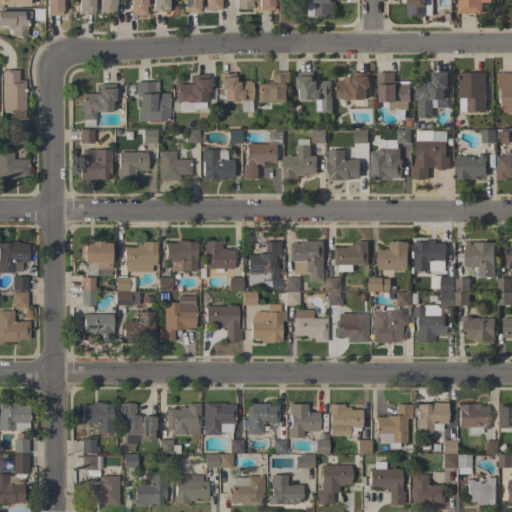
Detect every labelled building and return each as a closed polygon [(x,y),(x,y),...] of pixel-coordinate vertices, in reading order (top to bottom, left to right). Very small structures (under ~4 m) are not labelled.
[(60,0),(60,15),(46,15),(45,0),(60,0)] [(92,0),(92,15),(77,15),(77,0),(92,0)] [(114,0),(114,15),(99,15),(98,0),(114,0)] [(145,0),(145,15),(129,15),(129,0),(145,0)] [(166,0),(167,11),(151,11),(151,0),(166,0)] [(198,0),(198,11),(183,12),(183,0),(198,0)] [(219,0),(220,10),(205,10),(204,0),(219,0)] [(251,0),(251,9),(235,9),(235,0),(251,0)] [(272,0),(272,6),(272,10),(257,10),(257,0),(272,0)] [(307,0),(331,0),(331,16),(308,16),(307,0)] [(432,0),(432,15),(426,15),(426,16),(407,16),(407,14),(406,14),(406,5),(407,5),(407,0),(432,0)] [(491,0),(491,2),(482,3),(482,13),(458,13),(457,1),(458,1),(458,0),(491,0)] [(7,29),(6,25),(0,25),(0,11),(30,11),(30,21),(26,21),(26,28),(7,29)] [(2,70),(17,70),(17,80),(24,80),(24,110),(24,118),(10,118),(10,110),(2,110),(2,70)] [(267,84),(267,81),(273,81),(272,72),(290,71),(290,87),(288,87),(288,90),(287,90),(287,103),(271,103),(271,102),(257,103),(257,92),(256,92),(256,84),(267,84)] [(417,100),(415,100),(415,81),(432,81),(432,71),(448,71),(448,89),(446,89),(447,98),(445,98),(445,100),(437,100),(437,107),(432,107),(432,117),(417,117),(417,100)] [(234,72),(234,82),(240,82),(240,81),(249,80),(249,82),(251,82),(251,100),(222,101),(222,89),(219,90),(219,83),(218,83),(218,73),(234,72)] [(332,113),(321,113),(321,111),(316,111),(316,100),(300,100),(300,99),(297,99),(297,72),(313,72),(313,81),(331,81),(331,89),(330,89),(330,98),(332,98),(332,113)] [(336,82),(339,81),(338,80),(345,80),(345,77),(353,77),(353,72),(369,72),(370,83),(369,83),(369,89),(366,89),(366,99),(346,100),(346,98),(336,99),(336,82)] [(376,72),(394,72),(394,83),(409,83),(409,102),(408,102),(408,110),(390,110),(390,102),(379,102),(379,86),(376,86),(376,72)] [(486,111),(460,112),(459,73),(485,72),(486,111)] [(511,72),(511,112),(503,112),(503,89),(498,89),(498,73),(511,72)] [(193,84),(192,74),(208,74),(208,91),(205,91),(205,102),(204,102),(204,109),(193,109),(193,111),(171,111),(171,101),(175,101),(175,92),(175,84),(193,84)] [(136,87),(135,87),(135,82),(152,81),(152,82),(157,82),(157,91),(158,91),(158,93),(168,93),(169,120),(136,121),(136,106),(138,106),(138,96),(136,96),(136,87)] [(114,84),(114,94),(113,94),(114,101),(111,101),(111,112),(94,112),(94,119),(81,119),(81,102),(80,102),(80,93),(98,93),(98,84),(114,84)] [(188,129),(188,124),(193,124),(193,129),(197,129),(198,143),(184,143),(184,129),(188,129)] [(26,143),(11,144),(10,130),(25,129),(26,143)] [(92,143),(79,143),(78,130),(92,129),(92,143)] [(155,129),(155,143),(141,143),(141,129),(155,129)] [(240,129),(240,143),(227,143),(226,130),(240,129)] [(325,129),(325,143),(311,143),(311,129),(325,129)] [(367,129),(367,143),(354,143),(354,129),(367,129)] [(410,143),(397,143),(397,148),(399,148),(400,160),(402,160),(402,178),(390,178),(390,180),(370,180),(369,151),(377,151),(377,150),(378,150),(378,140),(396,140),(396,130),(410,129),(410,143)] [(481,130),(495,129),(495,142),(481,143),(481,130)] [(412,165),(415,165),(415,157),(416,157),(416,140),(433,140),(433,131),(446,131),(446,142),(445,142),(445,157),(449,157),(449,169),(446,169),(446,170),(437,170),(437,169),(434,169),(434,160),(433,160),(433,168),(428,168),(428,179),(412,179),(412,165)] [(296,156),(297,145),(298,145),(298,140),(309,140),(309,145),(309,156),(316,156),(315,174),(296,174),(296,179),(283,179),(283,171),(283,172),(283,156),(296,156)] [(277,144),(277,162),(264,162),(264,164),(257,164),(257,179),(242,179),(242,165),(245,165),(245,144),(277,144)] [(189,174),(178,174),(178,179),(157,179),(157,151),(174,151),(174,149),(181,149),(181,157),(185,157),(185,159),(189,159),(189,174)] [(226,160),(232,159),(232,177),(221,177),(221,180),(209,180),(209,178),(201,179),(201,175),(202,175),(201,161),(201,150),(217,149),(222,149),(224,149),(225,151),(226,152),(226,160)] [(94,159),(94,150),(110,150),(110,160),(109,160),(109,179),(95,179),(95,180),(79,180),(79,159),(94,159)] [(328,150),(344,150),(344,160),(359,160),(360,177),(349,178),(349,180),(329,180),(328,150)] [(0,151),(12,151),(12,159),(27,159),(27,177),(16,177),(16,180),(0,180),(0,151)] [(146,152),(146,171),(137,171),(137,172),(134,172),(134,179),(116,179),(116,168),(117,168),(117,152),(146,152)] [(478,156),(478,154),(486,154),(486,157),(485,157),(486,176),(477,176),(477,179),(470,179),(456,179),(456,156),(478,156)] [(511,155),(511,178),(508,178),(508,180),(497,180),(496,155),(511,155)] [(195,240),(194,260),(196,260),(195,271),(180,271),(180,268),(167,268),(167,261),(164,261),(164,243),(175,243),(175,240),(195,240)] [(422,242),(422,240),(435,240),(435,243),(445,243),(445,261),(444,261),(442,271),(414,271),(414,242),(422,242)] [(12,272),(0,272),(0,243),(4,243),(4,241),(17,241),(17,244),(27,244),(27,253),(28,253),(28,258),(27,258),(27,262),(12,262),(12,272)] [(110,269),(95,269),(95,275),(86,275),(86,263),(82,263),(82,260),(79,260),(79,243),(90,243),(90,241),(100,241),(110,241),(110,269)] [(294,274),(294,261),(291,261),(291,243),(300,243),(300,241),(323,241),(323,281),(311,281),(311,274),(294,274)] [(334,248),(347,248),(347,245),(355,245),(355,241),(368,241),(368,265),(352,265),(352,271),(338,271),(338,265),(334,265),(334,248)] [(123,247),(135,247),(135,245),(140,245),(140,242),(155,242),(155,248),(155,265),(123,265),(123,247)] [(203,250),(202,250),(202,242),(220,242),(220,249),(223,249),(231,249),(231,268),(203,268),(203,250)] [(277,280),(269,280),(269,289),(246,289),(246,255),(257,255),(257,254),(267,254),(267,242),(282,242),(282,255),(277,255),(277,280)] [(378,250),(386,250),(386,249),(389,249),(389,242),(408,242),(408,252),(407,252),(407,270),(378,270),(378,250)] [(466,266),(464,266),(464,262),(465,262),(465,244),(474,244),(474,243),(494,243),(494,266),(495,266),(495,277),(478,277),(478,267),(466,267),(466,266)] [(26,277),(26,290),(11,290),(11,277),(26,277)] [(93,277),(93,291),(79,291),(79,277),(93,277)] [(127,277),(127,291),(114,291),(114,277),(127,277)] [(170,277),(170,291),(156,291),(156,277),(170,277)] [(240,277),(240,291),(227,291),(227,277),(240,277)] [(297,277),(297,291),(283,291),(283,277),(297,277)] [(382,277),(382,280),(389,280),(389,291),(369,291),(369,277),(382,277)] [(453,277),(454,291),(440,291),(440,278),(453,277)] [(339,278),(340,284),(341,291),(326,292),(326,278),(339,278)] [(469,278),(469,291),(455,291),(455,278),(469,278)] [(511,278),(511,292),(497,292),(497,278),(511,278)] [(93,305),(80,305),(79,291),(93,291),(93,305)] [(114,305),(114,292),(137,291),(137,304),(125,304),(114,305)] [(255,291),(255,305),(241,305),(241,291),(255,291)] [(26,292),(26,307),(11,307),(11,292),(26,292)] [(297,292),(297,306),(283,306),(283,292),(297,292)] [(339,292),(339,306),(326,306),(326,292),(339,292)] [(411,292),(411,306),(397,306),(397,292),(411,292)] [(453,292),(453,305),(440,305),(440,292),(453,292)] [(469,292),(469,305),(454,305),(454,292),(469,292)] [(511,305),(497,305),(497,293),(511,293),(511,305)] [(176,302),(176,296),(193,296),(193,305),(195,305),(195,314),(193,314),(193,328),(182,328),(182,329),(172,329),(172,341),(157,341),(157,327),(162,327),(162,302),(176,302)] [(266,312),(266,304),(278,304),(278,312),(283,312),(283,321),(280,321),(280,341),(272,341),(272,343),(259,343),(259,340),(249,340),(249,322),(250,322),(250,318),(254,312),(266,312)] [(236,306),(236,323),(237,323),(237,328),(239,328),(239,341),(224,341),(224,326),(215,326),(215,324),(204,324),(204,306),(236,306)] [(386,311),(386,307),(399,307),(399,310),(403,310),(403,307),(410,307),(410,322),(404,322),(404,340),(393,340),(393,342),(371,342),(371,311),(386,311)] [(444,314),(444,334),(436,334),(436,335),(432,335),(432,342),(414,342),(414,333),(415,333),(415,316),(414,316),(414,307),(426,307),(426,314),(444,314)] [(311,310),(311,318),(325,318),(325,342),(312,342),(312,338),(305,338),(305,335),(291,335),(291,318),(293,318),(293,310),(311,310)] [(0,311),(12,311),(12,321),(28,321),(28,340),(18,340),(18,342),(0,342),(0,311)] [(121,321),(137,321),(137,312),(153,312),(153,323),(152,323),(152,342),(121,342),(121,321)] [(111,314),(111,330),(111,341),(94,341),(94,335),(90,335),(90,332),(82,332),(82,314),(111,314)] [(366,314),(366,342),(345,342),(345,337),(334,337),(334,322),(336,322),(336,314),(366,314)] [(494,318),(494,337),(495,337),(495,341),(472,341),(472,339),(464,339),(464,327),(462,327),(462,324),(462,317),(472,317),(472,318),(494,318)] [(511,318),(511,337),(503,337),(503,318),(511,318)] [(112,433),(96,432),(96,423),(81,423),(81,405),(90,405),(91,402),(101,402),(101,403),(112,403),(112,433)] [(446,423),(441,423),(441,430),(431,430),(431,433),(430,433),(430,436),(420,435),(420,433),(415,433),(415,425),(414,425),(414,419),(416,419),(416,416),(415,416),(415,414),(416,414),(416,411),(415,411),(415,406),(416,406),(416,404),(430,404),(431,402),(446,403),(446,423)] [(0,404),(4,404),(4,403),(9,403),(9,404),(17,403),(17,405),(28,405),(28,430),(0,430),(0,404)] [(198,426),(197,426),(197,434),(170,434),(170,430),(165,430),(165,409),(178,409),(178,407),(186,407),(186,403),(198,403),(198,426)] [(223,403),(222,405),(234,405),(234,423),(232,423),(229,431),(218,431),(218,434),(202,434),(201,403),(223,403)] [(267,406),(277,405),(277,423),(261,423),(261,434),(245,434),(245,403),(267,403),(267,406)] [(153,429),(152,429),(152,440),(141,440),(141,443),(122,442),(123,426),(122,426),(122,417),(118,417),(118,404),(134,404),(134,417),(153,417),(153,429)] [(306,404),(306,411),(309,411),(309,412),(317,412),(317,431),(301,431),(302,437),(286,437),(286,428),(289,428),(289,414),(288,414),(288,404),(306,404)] [(343,404),(343,407),(349,407),(349,409),(360,409),(360,427),(359,427),(359,431),(355,431),(355,435),(348,435),(328,435),(328,412),(328,404),(343,404)] [(405,442),(401,442),(401,444),(398,444),(398,448),(388,448),(388,443),(377,443),(377,435),(374,435),(374,417),(385,417),(385,416),(393,416),(393,415),(395,415),(395,404),(411,404),(410,417),(406,417),(405,442)] [(457,410),(456,410),(456,404),(472,404),(478,404),(478,407),(487,406),(487,423),(488,423),(488,428),(481,428),(481,433),(468,433),(467,427),(457,427),(457,410)] [(499,405),(508,404),(508,407),(511,407),(511,427),(499,428),(499,405)] [(327,439),(327,453),(313,453),(313,439),(316,439),(316,434),(325,434),(325,439),(327,439)] [(27,452),(12,452),(12,439),(27,439),(27,452)] [(94,439),(94,446),(97,446),(97,453),(80,453),(80,439),(94,439)] [(171,439),(171,445),(178,445),(178,453),(157,453),(157,439),(171,439)] [(241,439),(241,453),(228,453),(228,439),(241,439)] [(284,440),(284,453),(270,453),(271,439),(284,440)] [(369,439),(369,453),(356,453),(356,439),(369,439)] [(455,440),(455,453),(441,453),(441,440),(455,440)] [(497,454),(483,454),(483,440),(497,440),(497,454)] [(430,452),(430,444),(438,445),(438,452),(430,452)] [(27,467),(26,467),(26,473),(12,473),(12,454),(27,454),(27,467)] [(135,467),(122,467),(122,454),(135,454),(135,467)] [(231,454),(231,467),(203,467),(203,454),(231,454)] [(312,454),(312,468),(294,468),(294,456),(298,456),(298,454),(312,454)] [(454,454),(455,468),(441,468),(441,454),(454,454)] [(469,454),(469,460),(473,460),(473,467),(455,467),(455,454),(469,454)] [(511,467),(498,467),(498,454),(511,454),(511,467)] [(100,456),(100,469),(80,469),(80,456),(100,456)] [(373,469),(373,461),(384,461),(384,469),(400,469),(400,494),(403,494),(403,503),(388,503),(388,489),(379,489),(379,486),(368,486),(368,469),(373,469)] [(349,465),(349,484),(341,484),(341,485),(337,485),(337,492),(332,492),(332,504),(316,504),(316,490),(319,490),(319,480),(320,480),(320,465),(349,465)] [(482,470),(486,472),(486,477),(485,477),(485,478),(495,478),(495,505),(475,504),(475,502),(466,502),(466,484),(464,484),(464,476),(469,476),(467,473),(467,470),(482,470)] [(0,474),(7,474),(7,475),(13,475),(13,478),(22,478),(21,484),(22,484),(22,501),(12,501),(12,504),(0,504),(0,474)] [(132,484),(148,484),(148,474),(164,474),(164,490),(163,490),(164,503),(149,503),(149,505),(133,505),(132,484)] [(175,474),(200,474),(200,481),(206,481),(206,498),(194,498),(194,500),(188,500),(188,503),(174,503),(174,481),(175,481),(175,474)] [(301,502),(299,502),(297,504),(292,504),(290,502),(290,504),(285,504),(285,503),(269,503),(269,495),(270,495),(270,487),(269,487),(269,483),(268,483),(268,480),(269,480),(269,474),(285,474),(285,484),(301,484),(301,502)] [(426,474),(426,485),(442,485),(442,503),(432,503),(432,505),(410,505),(410,474),(426,474)] [(117,505),(96,505),(96,499),(84,499),(84,484),(89,484),(89,477),(100,477),(100,476),(117,476),(117,505)] [(262,505),(241,504),(241,502),(230,502),(230,484),(232,484),(232,477),(245,477),(245,476),(262,476),(262,505)]
